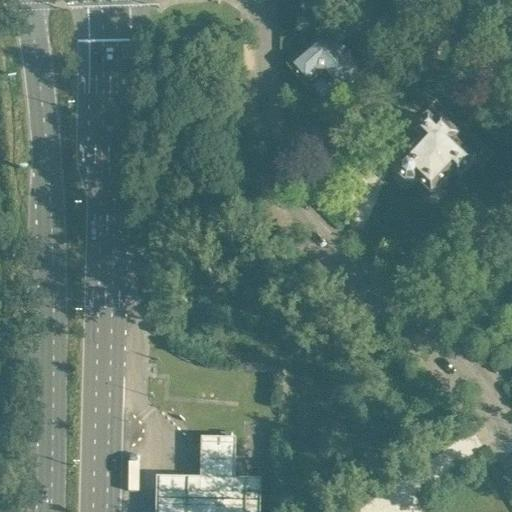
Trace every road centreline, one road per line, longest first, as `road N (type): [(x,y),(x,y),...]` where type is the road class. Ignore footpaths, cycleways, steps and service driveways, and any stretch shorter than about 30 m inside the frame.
road 1 (tertiary): [(511,453),(466,381),(303,236),(284,192),(267,0)]
road 2 (trunk): [(25,0),(44,169),(41,511)]
road 3 (trunk): [(103,342),(111,0)]
road 4 (trunk): [(102,511),(103,342)]
